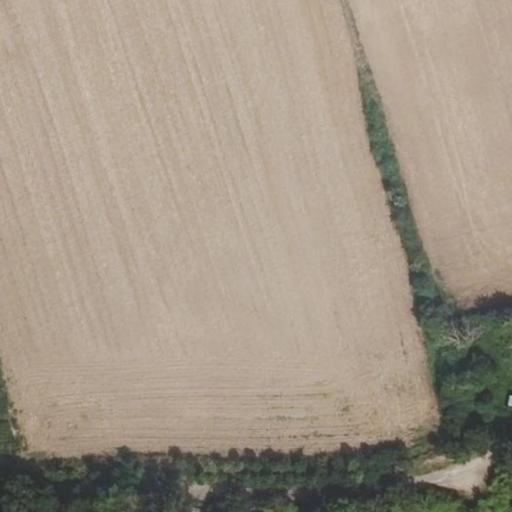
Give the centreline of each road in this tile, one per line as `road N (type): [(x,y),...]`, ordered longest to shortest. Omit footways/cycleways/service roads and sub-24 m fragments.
road 1 (track): [(0,471),(70,487),(340,491),(454,477),(511,453)]
road 2 (track): [(359,0),(444,340),(496,455)]
